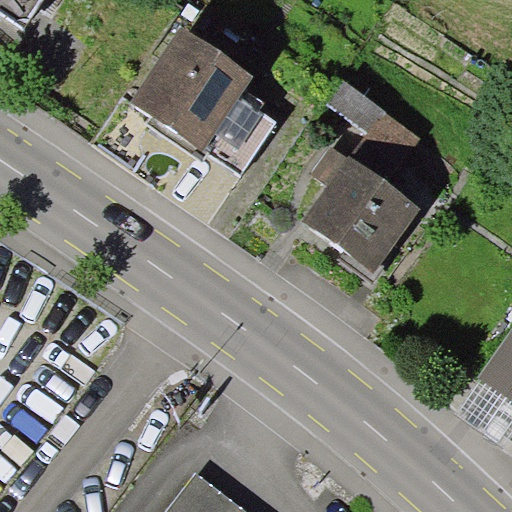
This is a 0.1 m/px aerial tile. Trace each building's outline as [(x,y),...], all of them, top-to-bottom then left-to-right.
[(0,0),(0,11),(24,28),(43,0),(0,0)] [(254,75),(182,26),(131,102),(152,115),(203,151),(239,99),(254,75)] [(368,133),(385,111),(345,80),(328,102),(368,133)] [(276,123),(239,99),(203,151),(207,154),(241,175),(276,123)] [(368,133),(351,155),(387,182),(421,138),(385,111),(368,133)] [(202,162),(207,154),(203,151),(152,115),(147,124),(202,162)] [(351,155),(350,154),(347,158),(331,145),(310,173),(326,186),(301,220),(374,273),(422,207),(387,182),(351,155)] [(511,329),(478,377),(481,379),(511,401),(511,329)] [(511,437),(511,401),(481,379),(458,411),(506,446),(511,437)] [(248,511),(196,474),(165,511),(248,511)]
